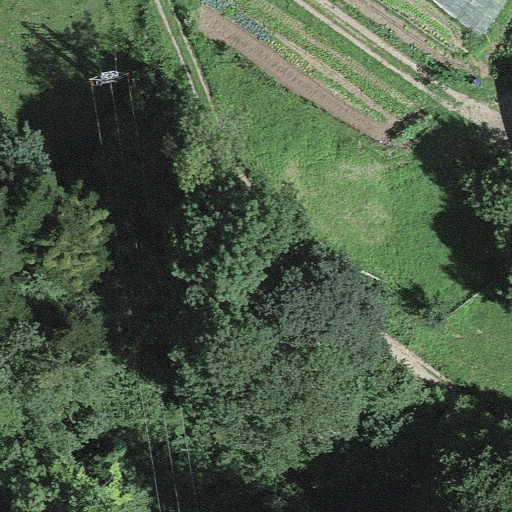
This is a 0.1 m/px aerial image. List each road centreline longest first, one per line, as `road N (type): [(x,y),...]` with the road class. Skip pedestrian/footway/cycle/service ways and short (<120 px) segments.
road 1 (track): [(511,436),(328,285),(268,210),(222,131),(166,0)]
road 2 (track): [(299,0),(449,108),(486,120),(511,112)]
